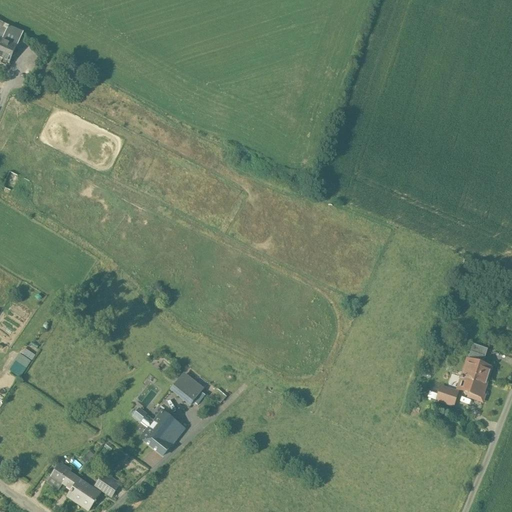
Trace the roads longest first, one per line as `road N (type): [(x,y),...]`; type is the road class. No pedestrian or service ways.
road 1 (residential): [(111,511),(240,396)]
road 2 (residential): [(464,511),(511,388)]
